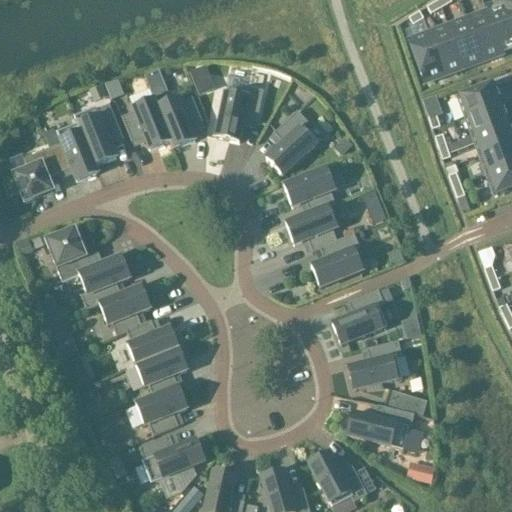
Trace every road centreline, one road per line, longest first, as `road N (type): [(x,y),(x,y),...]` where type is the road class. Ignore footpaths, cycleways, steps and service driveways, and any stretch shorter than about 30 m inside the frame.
road 1 (residential): [(74,209),(135,229),(214,311),(224,342),(219,420),(227,442),(250,452),(300,446),(321,420),(328,390),(321,360),(293,321)]
road 2 (residential): [(293,321),(250,291),(242,204),(219,185),(143,181),(74,209)]
road 3 (residential): [(432,257),(336,0)]
road 4 (residential): [(71,511),(0,343)]
road 5 (residential): [(293,321),(432,257)]
